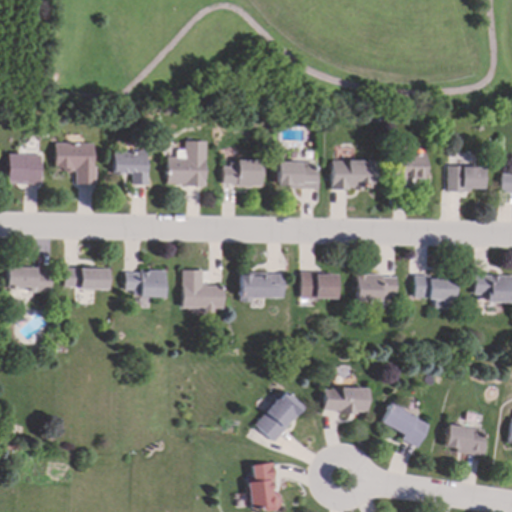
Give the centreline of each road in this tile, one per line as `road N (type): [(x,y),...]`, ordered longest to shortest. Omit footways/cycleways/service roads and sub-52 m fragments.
road 1 (residential): [(511,237),(0,226)]
road 2 (residential): [(511,505),(363,481)]
road 3 (residential): [(362,474),(339,459),(322,472),(321,485),(347,501),(358,494),(362,474)]
